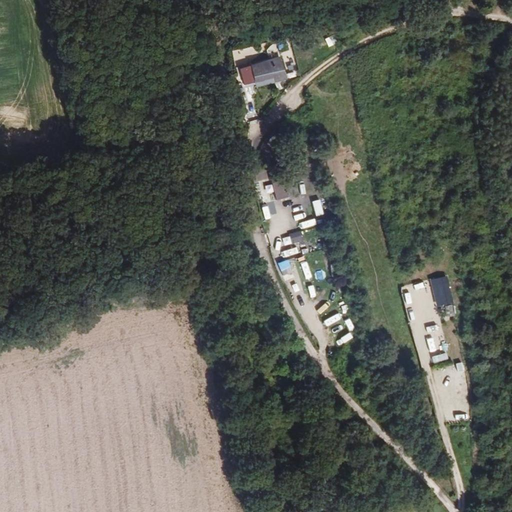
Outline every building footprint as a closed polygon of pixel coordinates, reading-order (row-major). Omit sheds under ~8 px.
[(274,50),(246,56),(247,58),(250,75),(271,71),(272,75),(281,73),(280,69),(278,69),(274,50)] [(237,60),(238,63),(229,65),(231,79),(250,75),(247,58),(237,60)] [(301,232),(282,237),(285,248),(304,243),(301,232)] [(287,261),(277,265),(282,277),(292,273),(287,261)] [(436,309),(453,305),(447,277),(430,280),(436,309)]
